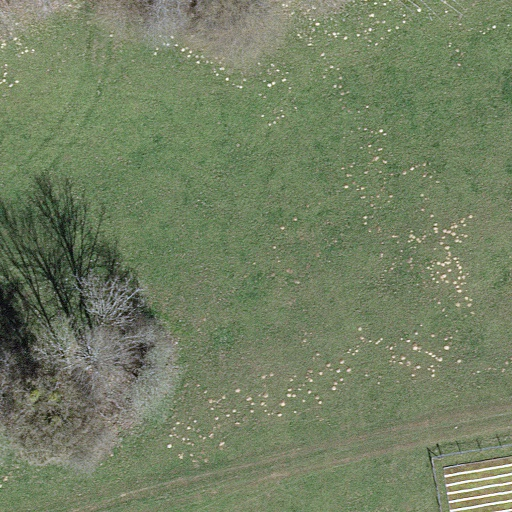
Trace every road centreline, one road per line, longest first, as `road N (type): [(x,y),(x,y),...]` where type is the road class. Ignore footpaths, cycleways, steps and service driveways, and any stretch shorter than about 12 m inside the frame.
road 1 (track): [(37,511),(253,457),(511,410)]
road 2 (track): [(0,199),(66,128),(90,71),(96,0)]
